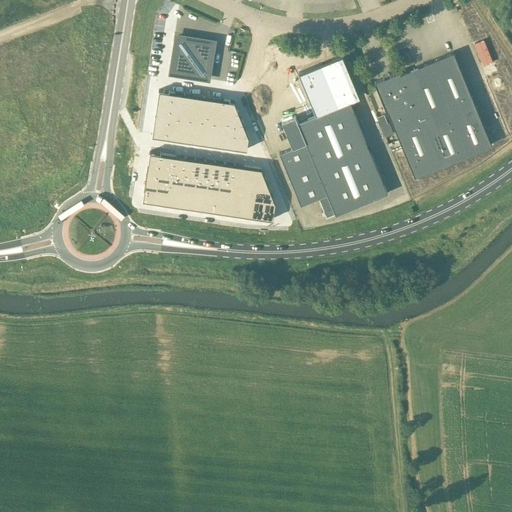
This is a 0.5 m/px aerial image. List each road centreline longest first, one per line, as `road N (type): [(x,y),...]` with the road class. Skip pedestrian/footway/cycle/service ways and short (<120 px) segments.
road 1 (primary): [(511,169),(437,216),(361,243),(286,253),(200,247)]
road 2 (unclassified): [(269,20),(346,23),(416,0)]
road 3 (secondary): [(106,137),(127,0)]
